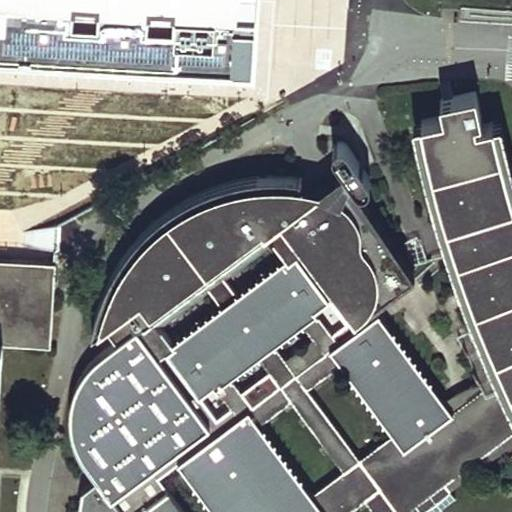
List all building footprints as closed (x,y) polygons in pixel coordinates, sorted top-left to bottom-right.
[(161,25),(159,54),(256,60),(259,0),(0,0),(0,42),(75,48),(77,19),(106,21),(135,23),(161,25)] [(77,19),(75,48),(159,54),(161,25),(135,23),(106,21),(77,19)] [(442,98),(445,114),(422,119),(449,224),(484,321),(506,371),(498,377),(491,381),(465,401),(453,410),(419,437),(344,338),(340,342),(348,353),(335,362),(321,345),(315,349),(338,378),(308,399),(286,370),(254,327),(237,339),(267,381),(290,411),(261,433),(273,448),(300,428),(357,501),(340,511),(511,511),(511,174),(494,121),(477,124),(476,114),(481,111),(477,90),(450,96),(442,98)] [(422,119),(415,121),(442,227),(449,246),(476,324),(498,377),(506,371),(484,321),(449,224),(422,119)] [(511,148),(502,119),(494,121),(511,174),(511,148)] [(413,274),(354,192),(358,192),(361,192),(366,190),(368,185),(369,180),(364,173),(345,144),(340,142),(334,142),(330,146),(329,151),(329,157),(341,175),(305,201),(301,196),(298,192),(303,177),(291,176),(279,175),(262,176),(246,178),(229,181),(212,187),(194,194),(182,201),(171,207),(157,218),(145,228),(135,240),(122,257),(115,270),(107,285),(101,302),(96,316),(93,334),(105,325),(109,331),(113,336),(126,340),(127,332),(149,315),(168,339),(214,308),(237,339),(254,327),(231,296),(277,263),(299,294),(304,290),(335,334),(340,342),(344,338),(371,319),(366,311),(392,290),(413,274)] [(0,511),(0,458),(8,377),(11,341),(58,345),(68,265),(0,258),(0,511)] [(299,294),(254,327),(286,370),(315,349),(321,345),(335,334),(304,290),(299,294)] [(419,437),(453,410),(445,400),(380,312),(371,319),(344,338),(419,437)] [(122,498),(133,511),(152,511),(175,494),(192,482),(188,475),(221,454),(215,446),(201,426),(171,386),(191,371),(168,339),(149,315),(127,332),(126,340),(123,354),(105,372),(109,385),(110,399),(109,415),(105,428),(98,440),(118,470),(122,498)] [(133,511),(122,498),(118,470),(98,440),(105,428),(109,415),(110,399),(109,385),(105,372),(123,354),(126,340),(113,336),(89,364),(84,371),(81,376),(77,385),(74,391),(73,394),(72,400),(71,407),(71,410),(71,420),(72,427),(74,433),(74,436),(77,444),(78,449),(98,478),(82,489),(78,511),(133,511)] [(171,386),(201,426),(216,414),(238,401),(267,381),(237,339),(191,371),(171,386)] [(445,400),(453,410),(465,401),(491,381),(475,385),(457,391),(445,400)] [(258,429),(238,401),(216,414),(231,435),(215,446),(221,454),(258,429)] [(188,475),(192,482),(203,499),(200,506),(209,510),(208,511),(320,511),(273,448),(261,433),(258,429),(221,454),(188,475)] [(188,511),(175,494),(152,511),(188,511)]
